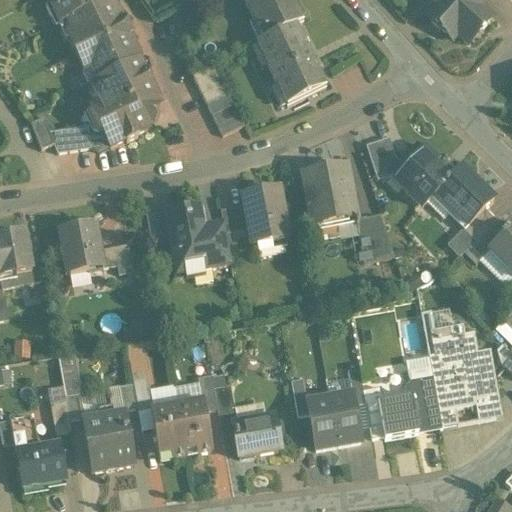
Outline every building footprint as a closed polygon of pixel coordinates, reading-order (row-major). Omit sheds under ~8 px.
[(46,0),(50,5),(53,4),(57,11),(54,13),(59,25),(99,6),(95,0),(46,0)] [(302,24),(290,0),(240,0),(262,42),(295,27),(302,24)] [(468,0),(440,0),(439,1),(425,17),(451,41),(456,35),(463,42),(471,33),(480,33),(487,25),(487,16),(468,0)] [(99,6),(59,25),(90,85),(136,62),(138,62),(131,48),(134,46),(130,37),(131,36),(124,22),(123,23),(118,14),(115,15),(108,1),(99,6)] [(262,42),(255,46),(261,58),(264,56),(268,64),(265,66),(286,108),(325,88),(295,27),(262,42)] [(90,85),(86,87),(86,88),(97,83),(107,101),(89,110),(109,150),(125,142),(126,144),(137,139),(136,136),(147,131),(146,127),(150,125),(152,126),(153,124),(151,124),(155,112),(157,112),(157,111),(155,110),(153,106),(157,104),(149,88),(151,87),(145,76),(143,77),(136,62),(90,85)] [(213,67),(192,78),(206,106),(227,95),(213,67)] [(227,95),(206,106),(222,138),(243,127),(227,95)] [(43,121),(30,126),(41,153),(53,148),(48,134),(43,121)] [(87,128),(49,134),(48,134),(53,148),(56,156),(90,150),(87,128)] [(416,145),(398,163),(400,164),(389,175),(391,177),(397,175),(399,177),(393,182),(401,191),(416,177),(418,179),(430,166),(431,167),(436,162),(424,151),(423,152),(416,145)] [(454,174),(447,182),(446,182),(442,178),(431,167),(430,166),(418,179),(416,177),(401,191),(421,209),(434,195),(455,216),(456,215),(467,226),(466,227),(467,227),(468,228),(484,211),(493,202),(459,169),(454,174)] [(345,168),(300,177),(313,242),(315,242),(313,231),(336,227),(336,229),(355,225),(354,223),(356,223),(345,168)] [(448,172),(442,178),(446,182),(447,182),(454,174),(452,172),(448,172)] [(277,192),(241,199),(243,208),(247,232),(251,250),(287,243),(277,192)] [(243,208),(219,213),(222,229),(224,236),(247,232),(243,208)] [(484,211),(468,228),(467,227),(462,232),(474,244),(480,239),(497,224),(484,211)] [(165,218),(164,218),(168,239),(176,278),(210,272),(203,232),(199,212),(165,218)] [(164,214),(145,217),(150,243),(168,239),(164,218),(165,218),(164,214)] [(356,223),(354,223),(355,225),(363,266),(393,260),(379,218),(356,223)] [(497,224),(480,239),(490,250),(506,234),(497,224)] [(94,227),(57,234),(61,251),(64,251),(69,278),(102,272),(99,253),(94,227)] [(511,228),(506,234),(490,250),(487,253),(488,254),(491,251),(511,271),(511,228)] [(222,229),(203,232),(210,272),(230,268),(224,236),(222,229)] [(23,235),(0,239),(0,282),(2,293),(32,287),(30,274),(31,274),(23,235)] [(127,248),(99,253),(102,272),(116,269),(118,278),(132,275),(127,248)] [(511,311),(500,324),(511,334),(511,311)] [(461,328),(451,330),(448,312),(420,317),(431,379),(440,429),(440,431),(495,421),(491,401),(498,400),(489,352),(476,355),(473,335),(463,337),(461,328)] [(365,408),(358,373),(346,375),(351,399),(353,410),(365,408)] [(146,374),(130,377),(136,412),(137,416),(138,416),(137,412),(149,410),(152,409),(146,374)] [(210,379),(196,382),(201,405),(202,404),(204,416),(216,414),(212,393),(213,393),(210,379)] [(431,379),(408,383),(403,391),(404,400),(377,405),(384,443),(416,437),(417,435),(416,431),(422,430),(423,431),(424,432),(440,429),(431,379)] [(306,407),(302,383),(290,385),(296,421),(308,418),(306,407)] [(132,388),(118,391),(123,414),(136,412),(132,388)] [(213,393),(212,393),(216,414),(220,431),(231,429),(236,428),(229,390),(213,393)] [(78,398),(65,400),(69,424),(82,421),(78,398)] [(351,399),(328,403),(337,450),(359,446),(353,410),(351,399)] [(328,403),(306,407),(308,418),(315,454),(337,450),(328,403)] [(65,404),(49,407),(55,439),(71,436),(65,404)] [(201,405),(176,409),(185,460),(186,460),(185,454),(196,452),(197,458),(212,455),(204,416),(202,404),(201,405)] [(176,409),(150,414),(149,410),(148,410),(159,465),(160,465),(158,459),(170,457),(171,463),(185,460),(176,409)] [(125,418),(112,420),(112,424),(101,426),(100,422),(81,426),(90,477),(134,470),(125,418)] [(37,453),(32,421),(10,425),(21,492),(65,484),(58,449),(37,453)] [(236,428),(231,429),(238,462),(279,454),(273,421),(236,428)] [(0,426),(0,450),(9,450),(7,426),(0,426)] [(508,511),(510,509),(497,501),(490,511),(508,511)]
